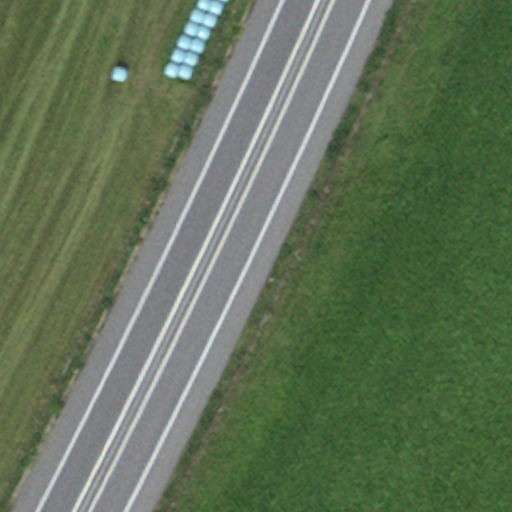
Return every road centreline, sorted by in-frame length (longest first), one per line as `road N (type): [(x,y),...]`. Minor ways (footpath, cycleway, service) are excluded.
road 1 (trunk): [(300,0),(55,511)]
road 2 (trunk): [(107,511),(351,0)]
